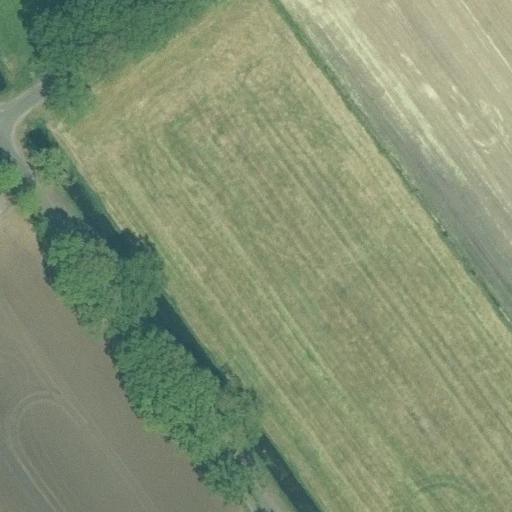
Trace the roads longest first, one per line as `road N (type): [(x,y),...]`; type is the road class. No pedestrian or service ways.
road 1 (unclassified): [(262,511),(0,152)]
road 2 (unclassified): [(0,124),(171,0)]
